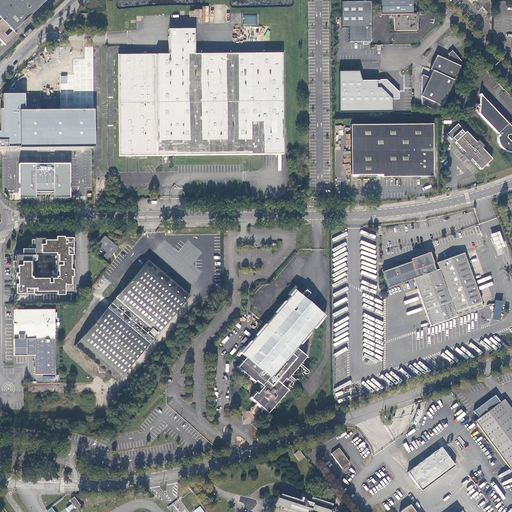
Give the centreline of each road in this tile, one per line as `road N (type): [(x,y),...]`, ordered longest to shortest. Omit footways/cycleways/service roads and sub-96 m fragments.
road 1 (unclassified): [(0,483),(166,478),(511,357)]
road 2 (tertiary): [(511,180),(467,198),(384,213),(7,220)]
road 3 (unknown): [(196,291),(119,383),(20,387)]
